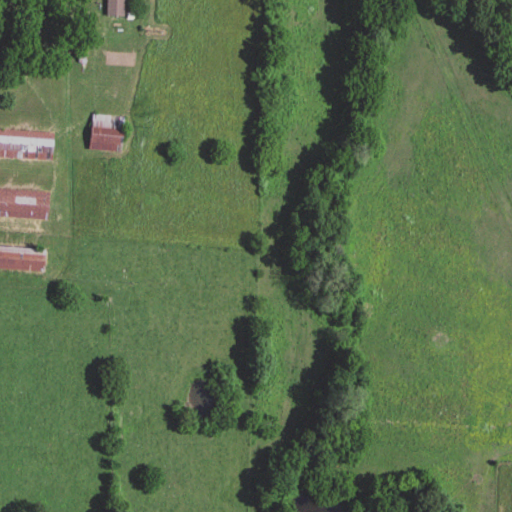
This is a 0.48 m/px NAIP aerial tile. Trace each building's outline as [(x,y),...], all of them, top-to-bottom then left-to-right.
[(105,0),(105,19),(123,19),(123,0),(105,0)] [(123,119),(90,116),(87,152),(120,155),(123,119)] [(52,135),(0,131),(0,159),(50,162),(52,135)] [(47,194),(0,190),(0,218),(46,222),(47,194)] [(0,270),(42,273),(43,251),(0,248),(0,270)]
